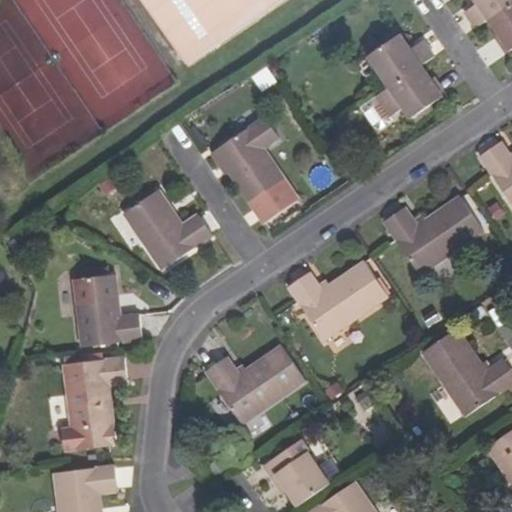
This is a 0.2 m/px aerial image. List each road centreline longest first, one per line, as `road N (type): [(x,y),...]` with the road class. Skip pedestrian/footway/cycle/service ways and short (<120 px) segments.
road 1 (residential): [(500,107),(261,269)]
road 2 (residential): [(261,269),(206,306),(166,358),(151,474),(163,511)]
road 3 (residential): [(261,269),(171,127)]
road 4 (residential): [(425,0),(500,107)]
